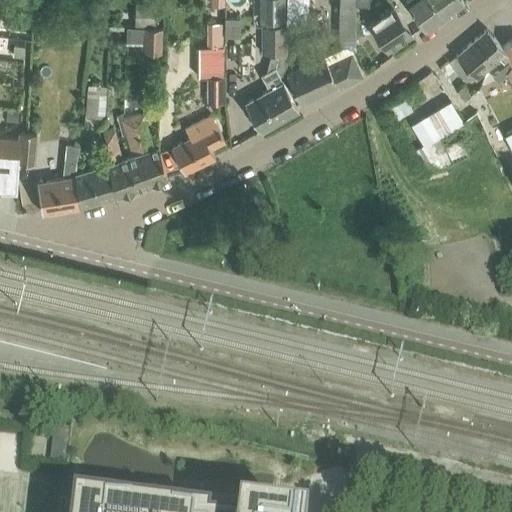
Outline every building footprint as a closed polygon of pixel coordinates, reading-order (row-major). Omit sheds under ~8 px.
[(285,0),(266,0),(267,22),(286,22),(285,0)] [(288,0),(287,27),(308,27),(309,0),(288,0)] [(337,0),(336,41),(346,45),(353,49),(354,4),(354,0),(337,0)] [(404,0),(426,29),(445,14),(435,0),(404,0)] [(463,0),(435,0),(445,14),(464,0),(463,0)] [(136,2),(135,26),(146,26),(156,27),(157,3),(136,2)] [(369,22),(387,49),(411,32),(393,5),(369,22)] [(287,23),(262,23),(262,52),(273,52),(287,52),(287,23)] [(127,42),(145,43),(146,26),(135,26),(128,26),(127,42)] [(146,26),(145,43),(145,50),(163,51),(164,27),(156,27),(146,26)] [(487,28),(471,41),(491,63),(499,56),(503,62),(509,56),(503,47),(487,28)] [(511,39),(503,47),(509,56),(511,61),(511,39)] [(475,77),(491,63),(471,41),(456,54),(475,77)] [(14,44),(13,55),(24,57),(25,45),(14,44)] [(208,45),(197,45),(197,74),(208,75),(224,75),(224,45),(208,45)] [(270,88),(244,101),(260,129),(260,130),(299,108),(281,75),(287,64),(287,52),(273,52),(269,68),(262,72),(270,88)] [(338,87),(362,75),(351,52),(329,63),(325,55),(286,73),(300,102),(337,85),(338,87)] [(449,59),(440,65),(460,93),(469,86),(449,59)] [(208,75),(208,101),(223,102),(224,75),(208,75)] [(88,84),(87,115),(107,116),(109,85),(88,84)] [(130,92),(129,105),(141,106),(142,92),(130,92)] [(405,94),(387,105),(396,120),(414,108),(405,94)] [(7,107),(5,119),(17,120),(18,108),(7,107)] [(143,112),(120,119),(131,155),(130,155),(139,186),(153,181),(137,123),(142,122),(140,117),(144,116),(143,112)] [(172,146),(184,171),(215,156),(210,147),(225,140),(211,112),(184,125),(190,136),(172,146)] [(153,181),(167,176),(158,144),(153,146),(144,116),(140,117),(142,122),(137,123),(153,181)] [(110,163),(118,194),(139,186),(130,155),(123,157),(114,127),(101,132),(110,163)] [(20,131),(20,137),(17,161),(33,162),(36,132),(27,131),(20,131)] [(511,131),(496,139),(503,153),(511,148),(511,131)] [(0,185),(16,187),(17,161),(20,137),(0,136),(0,185)] [(460,138),(445,144),(453,161),(468,155),(460,138)] [(36,180),(41,212),(81,205),(76,172),(76,173),(78,158),(79,145),(67,144),(66,156),(64,176),(36,180)] [(118,194),(110,163),(76,172),(81,205),(118,194)] [(511,287),(503,287),(502,296),(511,296),(511,287)]
